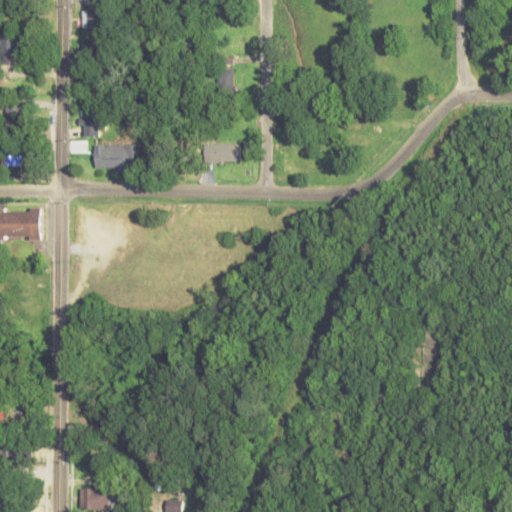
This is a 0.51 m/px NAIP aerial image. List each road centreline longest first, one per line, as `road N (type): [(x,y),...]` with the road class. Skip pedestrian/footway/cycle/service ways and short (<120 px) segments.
road 1 (residential): [(62,191),(349,193),(376,181),(457,97),(511,94)]
road 2 (tertiary): [(60,511),(62,191)]
road 3 (residential): [(263,194),(263,0)]
road 4 (tertiary): [(62,191),(62,0)]
